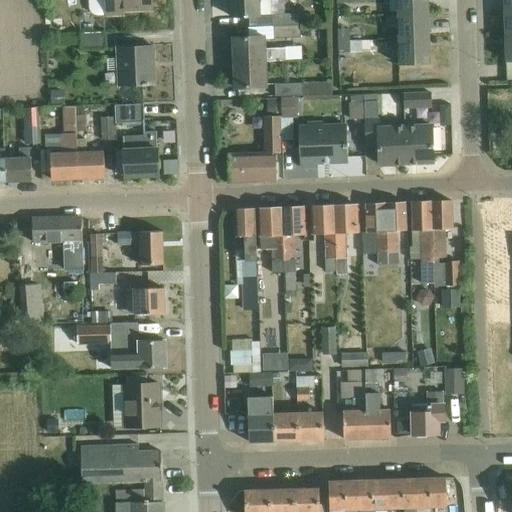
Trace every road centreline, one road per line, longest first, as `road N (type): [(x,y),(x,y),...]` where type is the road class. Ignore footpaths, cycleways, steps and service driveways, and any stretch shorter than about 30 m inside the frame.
road 1 (residential): [(472,188),(199,198)]
road 2 (residential): [(209,464),(199,198)]
road 3 (residential): [(209,464),(471,457)]
road 4 (residential): [(0,204),(199,198)]
road 5 (residential): [(199,198),(189,0)]
road 6 (residential): [(472,188),(461,0)]
